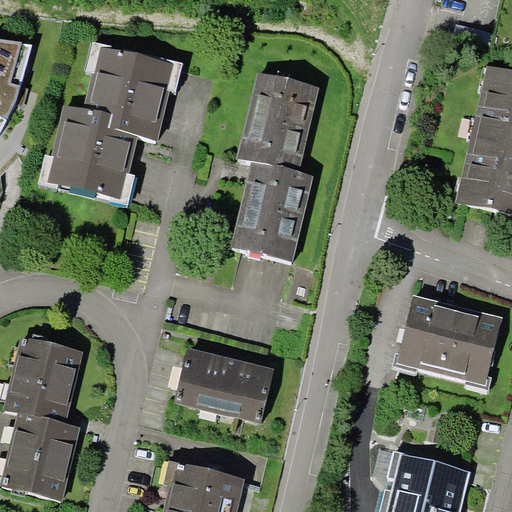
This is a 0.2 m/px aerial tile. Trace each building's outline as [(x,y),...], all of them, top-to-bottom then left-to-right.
[(0,40),(0,135),(1,135),(32,46),(0,40)] [(126,202),(141,140),(161,145),(178,69),(110,54),(96,117),(73,112),(56,186),(126,202)] [(511,218),(511,73),(495,70),(464,207),(511,218)] [(263,77),(243,163),(260,167),(240,252),(299,265),(319,181),(304,177),(324,92),(263,77)] [(506,320),(416,299),(400,368),(490,389),(506,320)] [(13,417),(25,420),(8,492),(68,506),(85,434),(70,430),(87,357),(30,344),(13,417)] [(279,377),(194,357),(183,405),(268,424),(279,377)] [(458,511),(468,471),(400,455),(386,511),(458,511)] [(243,511),(250,485),(184,469),(173,511),(243,511)]
